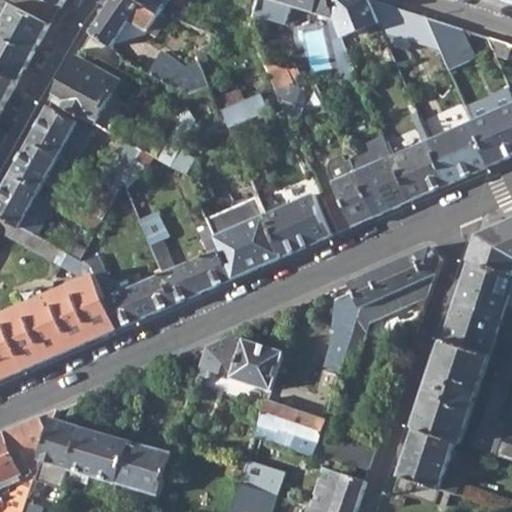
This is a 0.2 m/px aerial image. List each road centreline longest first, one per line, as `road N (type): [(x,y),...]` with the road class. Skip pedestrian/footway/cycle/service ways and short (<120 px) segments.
road 1 (residential): [(457,210),(0,413)]
road 2 (residential): [(457,210),(458,250),(372,511)]
road 3 (residential): [(0,157),(88,0)]
